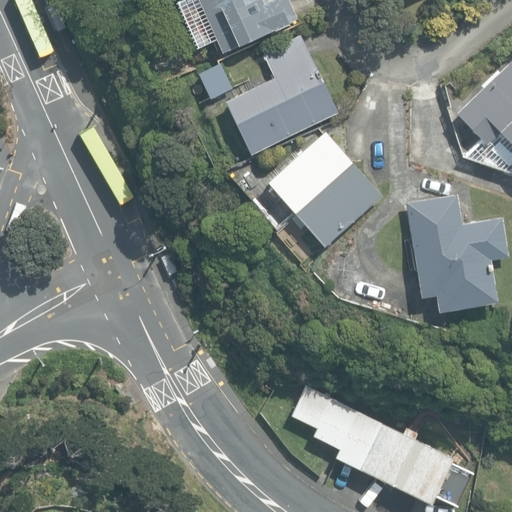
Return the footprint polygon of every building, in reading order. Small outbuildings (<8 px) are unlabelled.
[(186,0),(198,0),(222,52),(297,18),(288,0),(268,0),(267,0),(185,0),(186,0)] [(224,100),(250,155),(338,112),(301,34),(262,52),(274,76),(224,100)] [(511,172),(511,59),(455,112),(511,172)] [(198,73),(210,98),(232,87),(220,62),(198,73)] [(268,180),(324,245),(381,195),(325,130),(268,180)] [(435,294),(437,310),(497,300),(490,259),(508,256),(502,216),(462,222),(457,193),(405,201),(421,296),(435,294)] [(153,225),(160,242),(173,237),(165,220),(153,225)] [(335,455),(429,502),(452,456),(305,384),(291,414),(317,426),(313,434),(339,447),(335,455)]
